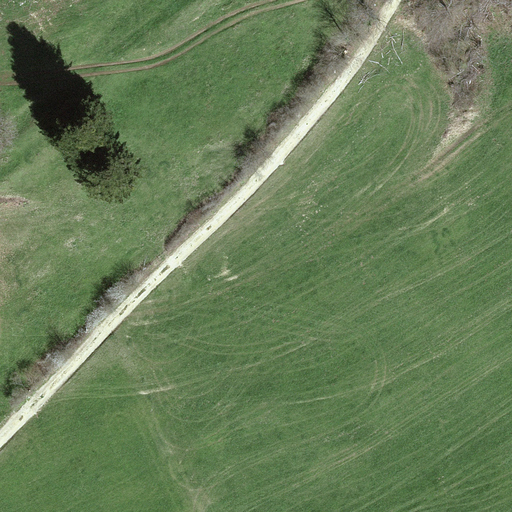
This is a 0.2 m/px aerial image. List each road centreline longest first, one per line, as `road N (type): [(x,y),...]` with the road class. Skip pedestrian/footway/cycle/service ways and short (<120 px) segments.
road 1 (track): [(0,437),(265,168),(354,63),(392,0)]
road 2 (track): [(0,79),(155,60),(283,0)]
